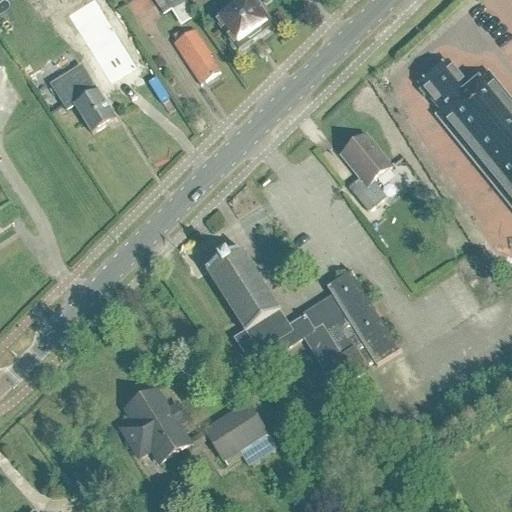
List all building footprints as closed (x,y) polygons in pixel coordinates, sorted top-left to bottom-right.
[(37,0),(55,27),(93,2),(91,0),(37,0)] [(175,0),(182,11),(189,6),(199,21),(213,12),(205,0),(175,0)] [(220,0),(230,14),(228,15),(215,24),(236,55),(240,51),(242,54),(248,49),(246,46),(267,32),(248,3),(252,0),(220,0)] [(207,86),(218,78),(207,62),(210,60),(194,36),(174,49),(199,86),(204,82),(207,86)] [(104,53),(119,78),(141,65),(126,39),(104,53)] [(448,68),(420,91),(440,117),(436,120),(496,192),(511,212),(511,111),(486,80),(485,81),(469,94),(448,68)] [(82,70),(52,89),(68,115),(75,111),(92,138),(115,124),(82,70)] [(349,193),(364,211),(369,218),(386,203),(373,188),(392,172),(366,141),(341,162),(360,184),(349,193)] [(214,269),(206,274),(244,338),(234,344),(247,366),(274,350),(281,361),(305,347),(323,378),(330,374),(341,393),(400,355),(355,279),(329,294),(334,304),(304,322),(305,324),(299,327),(302,332),(291,339),(279,319),(281,318),(242,253),(234,258),(230,251),(211,263),(214,269)] [(327,378),(317,384),(326,398),(336,392),(327,378)] [(133,427),(121,435),(138,462),(150,454),(159,468),(188,450),(155,397),(126,415),(133,427)] [(204,437),(222,465),(264,438),(246,410),(204,437)] [(360,463),(377,491),(389,484),(371,456),(360,463)] [(511,470),(492,485),(501,496),(508,491),(511,496),(511,470)]
